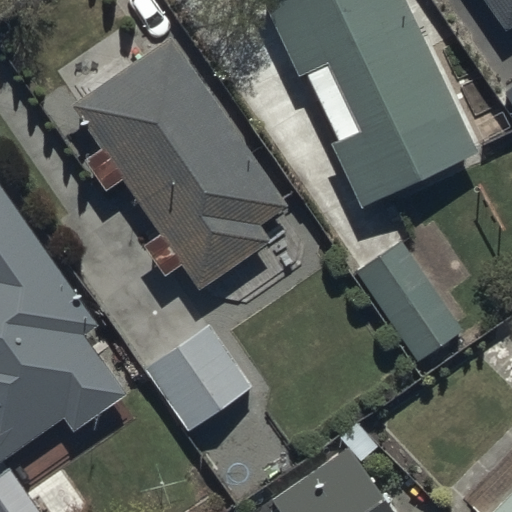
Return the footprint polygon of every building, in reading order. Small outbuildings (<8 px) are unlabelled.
[(477,143),(408,0),(265,0),(299,69),(306,66),(338,133),(333,136),(362,198),(477,143)] [(511,19),(511,0),(491,0),(507,23),(511,19)] [(288,198),(169,30),(74,95),(104,139),(88,150),(108,179),(120,171),(155,221),(140,233),(164,268),(179,257),(198,285),(272,233),(261,218),(288,198)] [(101,318),(0,176),(0,446),(56,407),(72,428),(130,387),(87,327),(101,318)] [(402,235),(356,267),(418,355),(464,322),(402,235)] [(252,382),(209,319),(148,362),(191,424),(252,382)] [(346,444),(278,489),(273,492),(286,511),(392,511),(396,509),(360,455),(377,445),(359,418),(338,432),(346,444)] [(47,511),(10,458),(0,465),(0,511),(47,511)] [(511,511),(511,485),(486,511),(511,511)]
